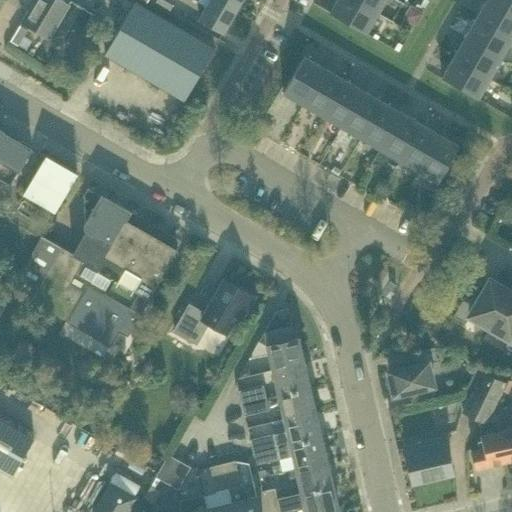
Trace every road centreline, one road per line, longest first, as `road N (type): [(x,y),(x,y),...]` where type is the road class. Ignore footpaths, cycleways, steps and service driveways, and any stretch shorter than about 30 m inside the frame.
road 1 (residential): [(388,511),(334,282)]
road 2 (residential): [(182,194),(0,91)]
road 3 (residential): [(334,282),(182,194)]
road 4 (residential): [(365,230),(213,144)]
road 5 (residential): [(281,0),(209,122),(213,144)]
